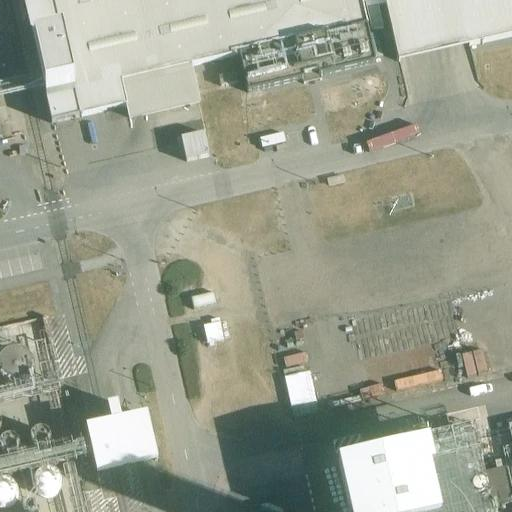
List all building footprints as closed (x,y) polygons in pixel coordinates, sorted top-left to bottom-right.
[(511,0),(50,0),(51,2),(24,9),(53,126),(128,110),(131,124),(200,109),(192,68),(240,59),(248,95),(374,69),(371,36),(390,30),(399,65),(511,39),(511,0)] [(227,115),(203,121),(209,145),(232,139),(227,115)] [(162,121),(165,148),(189,146),(187,118),(162,121)] [(212,295),(190,301),(193,312),(214,307),(212,295)] [(277,301),(266,303),(270,320),(282,317),(277,301)] [(221,325),(204,326),(210,381),(226,380),(221,325)] [(303,342),(279,346),(283,371),(308,366),(303,342)] [(466,379),(486,375),(480,352),(460,357),(466,379)] [(33,378),(33,373),(32,368),(30,363),(26,359),(21,357),(16,356),(10,357),(6,359),(2,363),(0,366),(0,379),(1,383),(4,386),(8,389),(12,390),(17,391),(21,390),(25,388),(28,385),(31,382),(33,378)] [(283,380),(289,411),(314,407),(308,375),(283,380)] [(0,511),(0,484),(93,462),(91,448),(0,468),(0,410),(61,396),(58,384),(0,397),(0,511)] [(86,432),(91,448),(93,462),(97,478),(158,464),(148,418),(122,424),(118,407),(107,409),(111,427),(86,432)] [(511,511),(511,427),(493,432),(504,472),(510,502),(489,507),(490,511),(511,511)] [(50,444),(50,441),(48,438),(45,436),(42,435),(39,435),(36,436),(33,438),(31,441),(31,444),(31,447),(32,450),(34,452),(37,454),(40,455),(43,454),(46,453),(49,451),(50,448),(50,444)] [(20,451),(19,448),(18,445),(15,443),(12,442),(9,441),(6,442),(3,444),(1,447),(0,450),(0,453),(2,456),(4,459),(6,461),(10,461),(13,461),(16,459),(18,457),(20,454),(20,451)] [(490,511),(489,507),(510,502),(504,472),(502,472),(500,465),(494,466),(495,474),(481,477),(478,463),(467,465),(462,442),(338,469),(347,511),(490,511)] [(59,490),(60,488),(59,484),(58,482),(56,480),(53,477),(48,476),(44,476),(42,477),(39,479),(37,483),(36,486),(35,488),(36,492),(38,496),(42,499),(44,500),(47,500),(51,500),(53,499),(56,497),(57,495),(59,493),(59,490)] [(18,501),(18,498),(18,495),(17,492),(15,490),(13,487),(10,486),(7,485),(4,484),(1,485),(0,485),(0,511),(3,511),(6,511),(9,511),(12,509),(15,507),(16,505),(18,501)]
